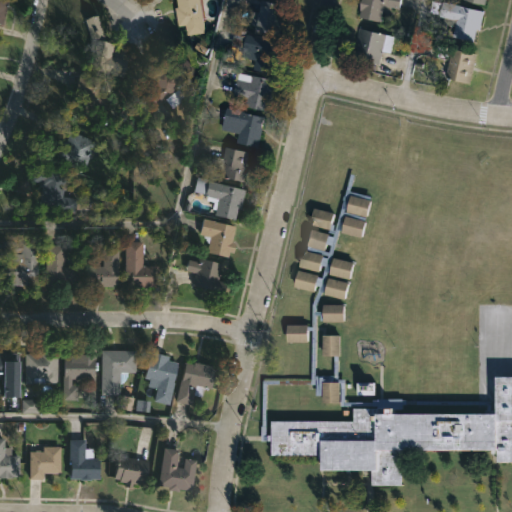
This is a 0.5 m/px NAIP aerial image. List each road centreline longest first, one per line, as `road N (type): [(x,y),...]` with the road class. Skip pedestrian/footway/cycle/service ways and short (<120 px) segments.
road 1 (residential): [(326,0),(290,195),(246,342),(219,511)]
road 2 (residential): [(246,342),(109,322),(0,321)]
road 3 (residential): [(511,116),(309,79)]
road 4 (residential): [(41,0),(29,70),(0,157)]
